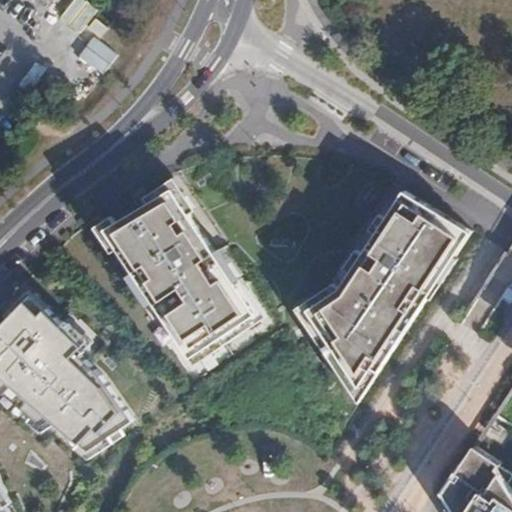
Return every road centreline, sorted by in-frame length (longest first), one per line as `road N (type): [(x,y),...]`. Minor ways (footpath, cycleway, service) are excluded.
road 1 (tertiary): [(0,255),(177,106),(215,64),(233,29)]
road 2 (residential): [(233,29),(511,201)]
road 3 (tertiary): [(207,0),(142,108),(0,231)]
